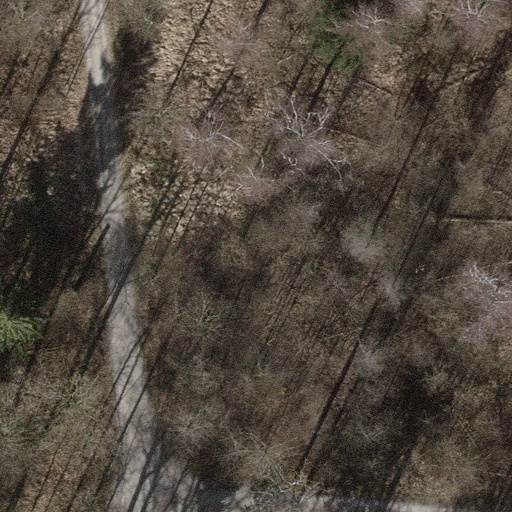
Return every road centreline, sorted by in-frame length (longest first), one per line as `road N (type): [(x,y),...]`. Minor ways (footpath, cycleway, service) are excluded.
road 1 (track): [(97,0),(151,511)]
road 2 (track): [(188,511),(215,505),(363,511)]
